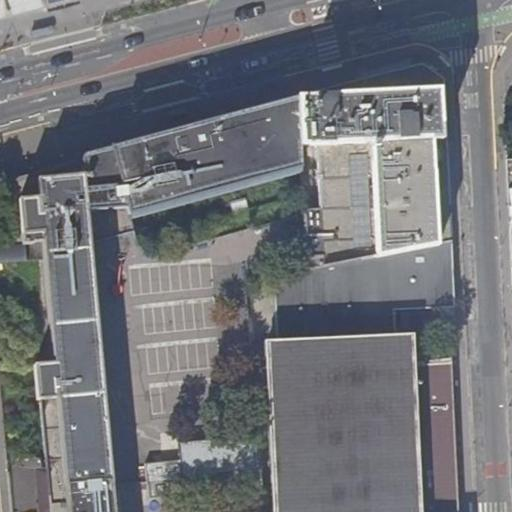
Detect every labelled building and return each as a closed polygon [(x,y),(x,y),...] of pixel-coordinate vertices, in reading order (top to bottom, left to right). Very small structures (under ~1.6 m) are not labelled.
[(0,0),(0,15),(2,15),(45,4),(43,0),(0,0)] [(446,127),(444,81),(424,66),(390,75),(299,98),(301,148),(319,148),(322,212),(304,213),(307,272),(316,271),(452,244),(446,127)] [(301,148),(299,98),(256,109),(258,118),(201,134),(127,154),(196,163),(197,198),(302,172),(301,148)] [(196,163),(127,154),(82,167),(86,212),(88,212),(133,208),(134,214),(197,198),(196,163)] [(86,212),(82,167),(81,164),(50,172),(1,184),(3,209),(19,207),(21,236),(41,235),(42,245),(53,366),(34,367),(37,402),(40,402),(46,469),(50,511),(115,511),(88,212),(86,212)] [(111,237),(118,268),(145,262),(138,231),(111,237)] [(41,235),(21,236),(6,237),(7,248),(33,247),(35,245),(42,245),(41,235)] [(455,311),(452,244),(316,271),(321,373),(417,363),(417,343),(448,339),(448,337),(394,340),(393,315),(455,311)] [(321,373),(316,271),(307,272),(270,280),(274,342),(282,342),(291,511),(328,511),(326,471),(321,373)] [(449,360),(448,339),(417,343),(417,363),(449,360)] [(291,511),(282,342),(274,342),(262,343),(271,511),(291,511)] [(417,363),(321,373),(326,471),(455,458),(449,360),(417,363)] [(457,511),(455,458),(326,471),(328,511),(457,511)] [(180,463),(146,466),(147,483),(149,501),(183,498),(181,479),(180,463)] [(39,511),(50,511),(46,469),(36,470),(38,492),(39,511)]
